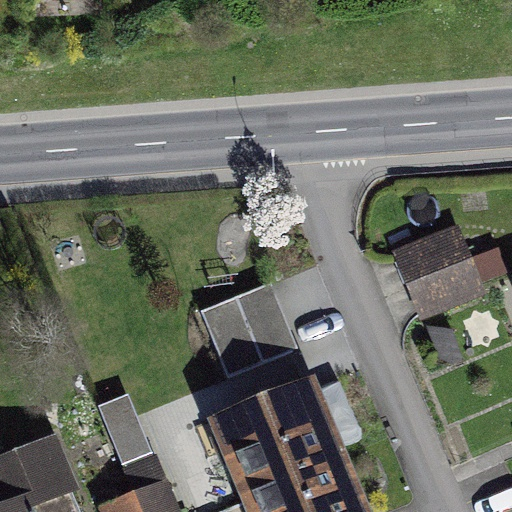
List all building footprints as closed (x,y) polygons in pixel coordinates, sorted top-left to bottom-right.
[(393,253),(417,315),(486,288),(462,226),(393,253)] [(273,283),(201,307),(224,375),(295,351),(273,283)] [(270,409),(207,433),(236,511),(361,511),(316,392),(270,409)] [(130,395),(98,408),(131,491),(163,478),(130,395)] [(0,511),(76,511),(52,452),(0,472),(0,511)] [(177,511),(170,492),(118,511),(177,511)]
